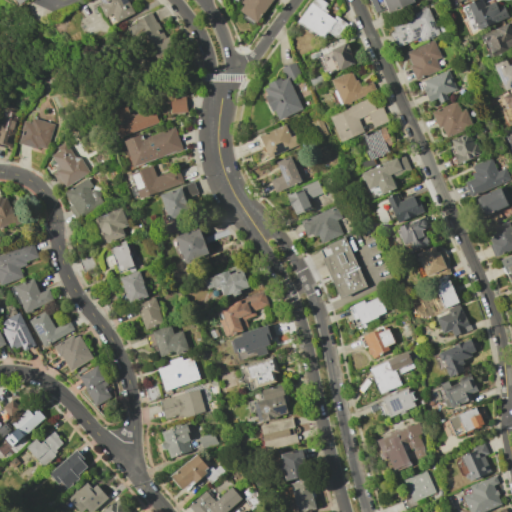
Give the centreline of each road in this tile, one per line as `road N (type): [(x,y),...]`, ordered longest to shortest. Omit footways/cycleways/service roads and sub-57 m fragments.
road 1 (residential): [(355,0),(496,315),(511,448)]
road 2 (residential): [(3,172),(49,197),(63,265),(125,366),(136,415),(129,468)]
road 3 (tertiary): [(287,292),(345,511)]
road 4 (tertiary): [(369,511),(319,311)]
road 5 (residential): [(129,468),(60,391),(38,378),(0,373)]
road 6 (tertiary): [(221,77),(217,154),(256,229)]
